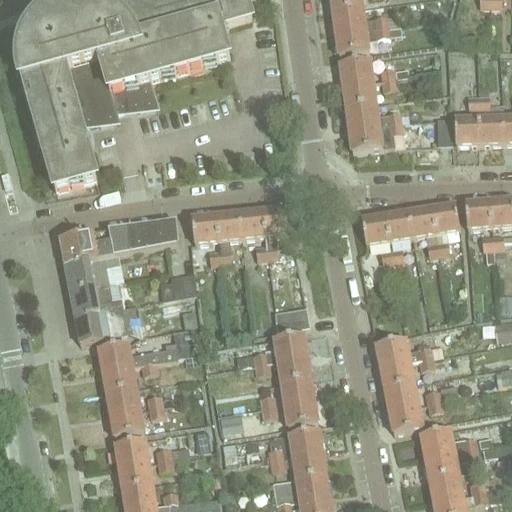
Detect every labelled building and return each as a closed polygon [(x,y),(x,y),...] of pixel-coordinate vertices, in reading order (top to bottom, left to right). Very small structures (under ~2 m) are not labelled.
[(107,14),(93,11),(74,10),(64,13),(55,16),(44,23),(36,30),(30,37),(22,56),(26,56),(24,69),(20,68),(20,69),(22,89),(25,88),(29,102),(33,101),(37,113),(32,115),(39,139),(44,138),(47,150),(43,151),(56,198),(98,186),(83,133),(116,117),(116,119),(156,102),(152,87),(230,64),(222,33),(253,24),(245,0),(181,0),(130,15),(132,22),(123,25),(107,14)] [(330,0),(334,19),(364,15),(361,0),(330,0)] [(480,0),(480,15),(490,15),(490,1),(490,0),(480,0)] [(502,1),(490,1),(490,15),(502,15),(502,1)] [(365,26),(364,15),(334,19),(337,41),(398,33),(400,32),(399,22),(365,26)] [(337,41),(340,63),(370,59),(368,47),(399,43),(398,33),(337,41)] [(342,71),(345,93),(374,89),(382,88),(397,87),(395,75),(373,78),(371,66),(342,71)] [(398,97),(397,87),(382,88),(384,99),(398,97)] [(378,111),(374,89),(345,93),(348,115),(378,111)] [(489,93),(480,93),(480,102),(489,102),(489,93)] [(458,151),(481,151),(480,125),(480,117),(480,102),(468,103),(469,125),(457,125),(458,151)] [(490,111),(489,102),(480,102),(480,117),(490,117),(490,111)] [(352,137),(381,133),(393,132),(403,130),(410,129),(409,120),(380,124),(378,111),(348,115),(352,137)] [(481,151),(506,150),(505,124),(480,125),(481,151)] [(452,127),(438,128),(439,152),(453,152),(452,127)] [(403,130),(393,132),(381,133),(352,137),(355,158),(396,152),(394,141),(405,140),(404,135),(403,130)] [(511,206),(491,208),(493,233),(511,231),(511,206)] [(491,208),(467,210),(469,235),(493,233),(491,208)] [(461,237),(457,211),(434,215),(438,240),(448,239),(461,237)] [(434,215),(410,219),(414,244),(426,242),(438,240),(434,215)] [(266,250),(267,250),(268,265),(279,264),(276,242),(290,240),(289,235),(289,231),(288,224),(287,216),(279,216),(263,218),(265,243),(266,250)] [(239,221),(242,245),(265,243),(263,218),(239,221)] [(386,222),(390,248),(414,244),(410,219),(386,222)] [(239,221),(216,223),(219,248),(220,257),(221,272),(233,271),(231,246),(242,245),(239,221)] [(379,250),(390,248),(386,222),(363,226),(367,252),(379,250)] [(195,250),(219,248),(216,223),(193,226),(195,250)] [(178,236),(177,228),(110,237),(115,264),(122,262),(180,252),(178,236)] [(65,271),(65,273),(115,264),(110,237),(60,246),(61,248),(63,257),(66,257),(67,261),(64,262),(66,271),(65,271)] [(504,242),(494,243),(495,257),(504,256),(504,242)] [(495,269),(495,257),(494,243),(483,244),(484,258),(486,258),(487,269),(495,269)] [(451,263),(449,248),(439,250),(441,264),(451,263)] [(267,250),(266,250),(256,251),(258,266),(268,265),(267,250)] [(427,252),(428,253),(430,266),(441,264),(439,250),(427,252)] [(403,256),(392,257),(394,271),(405,270),(403,256)] [(504,256),(495,257),(495,269),(505,268),(504,256)] [(211,272),(221,272),(220,257),(210,258),(211,272)] [(382,273),(394,271),(392,257),(381,259),(382,273)] [(115,264),(65,273),(71,299),(110,292),(113,291),(109,273),(123,270),(122,262),(115,264)] [(194,280),(183,282),(187,304),(198,302),(194,280)] [(176,305),(187,304),(183,282),(173,284),(173,289),(161,290),(164,308),(176,305)] [(110,292),(71,299),(76,325),(125,316),(123,304),(113,306),(110,292)] [(511,301),(500,302),(500,320),(511,319),(511,301)] [(125,316),(76,325),(81,351),(112,345),(111,342),(129,338),(129,334),(143,332),(139,314),(125,316)] [(307,315),(276,320),(278,340),(311,334),(307,315)] [(185,336),(197,335),(197,332),(198,332),(197,317),(183,318),(185,336)] [(511,327),(495,330),(497,349),(511,346),(511,327)] [(100,356),(104,378),(134,373),(142,372),(157,370),(179,367),(179,364),(200,361),(197,335),(185,336),(174,338),(175,350),(166,351),(166,357),(132,362),(130,351),(115,354),(100,356)] [(255,372),(270,370),(279,369),(309,364),(305,341),(275,346),(277,356),(266,357),(266,360),(254,362),(255,372)] [(406,346),(377,352),(382,374),(411,369),(420,367),(434,364),(445,362),(442,352),(409,358),(406,346)] [(312,385),(309,364),(279,369),(282,390),(312,385)] [(436,375),(434,364),(420,367),(422,377),(436,375)] [(382,374),(386,396),(415,390),(413,379),(411,369),(382,374)] [(157,370),(142,372),(144,382),(159,380),(157,370)] [(272,381),(270,370),(255,372),(257,383),(272,381)] [(104,378),(108,401),(138,395),(134,373),(104,378)] [(511,374),(501,376),(504,391),(511,390),(511,374)] [(312,385),(282,390),(286,411),(315,406),(312,385)] [(415,390),(386,396),(390,418),(419,412),(415,390)] [(457,392),(441,395),(443,407),(459,404),(457,392)] [(108,401),(111,423),(141,417),(138,395),(108,401)] [(426,400),(427,410),(442,408),(441,398),(426,400)] [(162,402),(148,405),(149,415),(164,413),(162,402)] [(276,403),(260,405),(262,416),(277,414),(276,403)] [(319,429),(315,406),(286,411),(289,434),(319,429)] [(442,408),(427,410),(429,420),(444,418),(442,408)] [(424,435),(419,412),(390,418),(395,440),(424,435)] [(166,424),(164,413),(149,415),(151,426),(166,424)] [(279,424),(277,414),(262,416),(264,427),(279,424)] [(145,439),(141,417),(111,423),(115,445),(145,439)] [(286,466),(294,464),(324,460),(320,437),(291,442),(270,445),(272,458),(269,458),(270,468),(286,466)] [(422,443),(426,465),(456,459),(478,455),(476,444),(454,449),(452,437),(422,443)] [(491,444),(479,446),(481,454),(493,452),(491,444)] [(258,447),(246,448),(248,459),(260,457),(258,447)] [(116,452),(120,475),(150,470),(146,448),(116,452)] [(235,450),(223,452),(226,474),(238,473),(235,450)] [(496,454),(483,456),(485,465),(497,462),(496,454)] [(478,455),(456,459),(426,465),(431,487),(460,481),(458,470),(480,465),(478,455)] [(157,458),(158,469),(173,466),(171,456),(157,458)] [(327,482),(324,460),(294,464),(298,486),(327,482)] [(173,466),(158,469),(160,479),(175,477),(173,466)] [(287,477),(286,466),(270,468),(272,479),(287,477)] [(123,497),(154,492),(150,470),(120,475),(123,497)] [(465,504),(460,481),(431,487),(435,509),(465,504)] [(331,504),(327,482),(298,486),(274,490),(277,511),(278,511),(291,510),(301,508),(331,504)] [(220,483),(211,484),(212,498),(221,497),(220,483)] [(470,490),(472,502),(487,499),(485,487),(470,490)] [(156,511),(154,492),(123,497),(125,511),(156,511)] [(234,496),(225,497),(226,507),(232,507),(236,502),(234,496)] [(465,504),(435,509),(435,511),(470,511),(499,507),(497,496),(487,499),(472,502),(465,504)] [(164,511),(168,511),(186,509),(185,500),(179,501),(178,499),(164,501),(164,511)]
